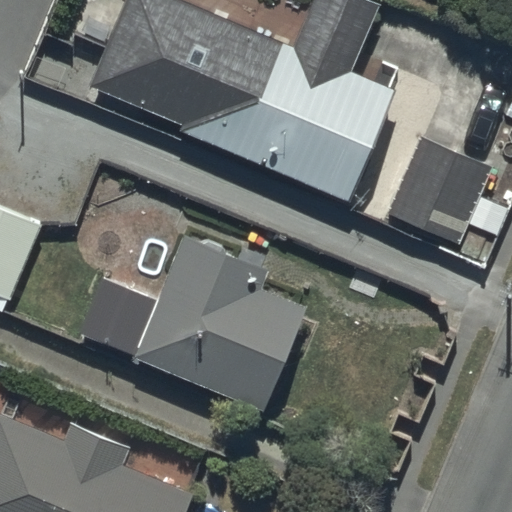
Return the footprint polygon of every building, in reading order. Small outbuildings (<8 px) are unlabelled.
[(172,0),(122,0),(85,90),(178,128),(176,135),(346,206),(392,94),(348,76),(376,9),(354,0),(311,0),(291,49),(172,0)] [(387,214),(461,244),(470,223),(480,197),(493,166),(419,136),(387,214)] [(480,197),(470,223),(498,235),(508,209),(480,197)] [(44,223),(0,205),(0,310),(8,314),(44,223)] [(100,275),(76,334),(263,411),(305,309),(260,290),(268,270),(183,235),(157,299),(100,275)] [(129,449),(74,426),(67,441),(0,413),(0,511),(189,511),(196,494),(123,464),(129,449)]
